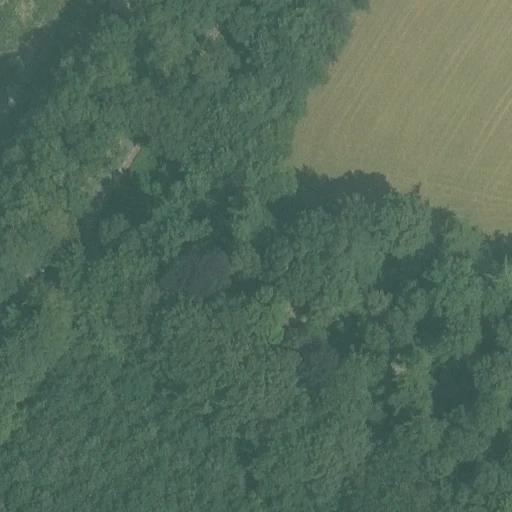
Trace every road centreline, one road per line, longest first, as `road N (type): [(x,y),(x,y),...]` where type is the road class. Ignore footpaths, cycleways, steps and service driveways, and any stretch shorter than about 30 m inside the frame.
road 1 (unclassified): [(423,511),(57,238)]
road 2 (secondary): [(57,238),(220,0)]
